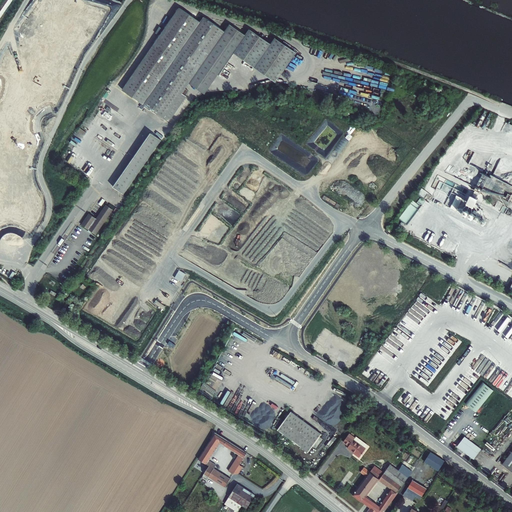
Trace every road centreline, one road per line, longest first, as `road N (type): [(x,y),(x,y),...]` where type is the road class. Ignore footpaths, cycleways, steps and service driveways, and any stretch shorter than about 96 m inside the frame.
road 1 (unclassified): [(511,302),(361,230),(283,342)]
road 2 (unclassified): [(511,500),(382,401),(283,342)]
road 3 (secondary): [(41,315),(81,346),(216,420)]
road 4 (unclassified): [(283,342),(208,301),(193,301),(141,372)]
road 5 (secondary): [(338,511),(216,420)]
